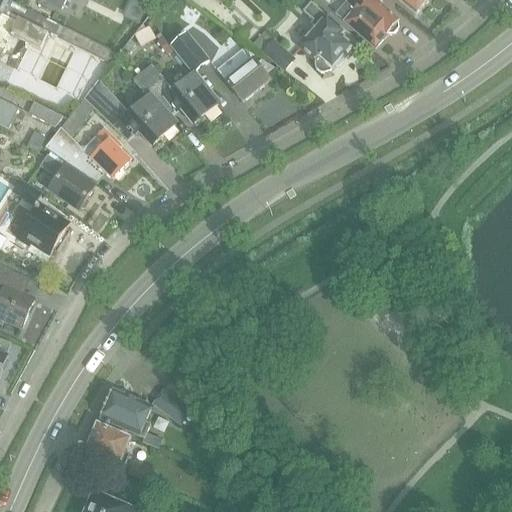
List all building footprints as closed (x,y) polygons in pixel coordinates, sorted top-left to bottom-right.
[(68,0),(30,0),(61,15),(68,0)] [(350,0),(336,16),(345,24),(345,25),(361,39),(376,52),(389,38),(394,37),(399,32),(400,25),(385,11),(380,8),(383,5),(377,0),(350,0)] [(394,0),(400,5),(416,17),(429,0),(394,0)] [(317,31),(301,49),(316,62),(316,67),(316,71),(321,76),(328,77),(333,72),(353,50),(341,40),(345,35),(312,6),(304,14),(314,24),(311,26),(317,31)] [(0,66),(17,74),(30,47),(40,52),(48,36),(113,67),(119,56),(39,17),(33,28),(19,21),(17,26),(0,17),(0,66)] [(150,29),(135,37),(142,49),(156,41),(150,29)] [(295,61),(280,48),(264,34),(254,46),(284,73),(295,61)] [(210,64),(187,36),(171,49),(174,52),(194,77),(210,64)] [(164,39),(158,44),(168,57),(174,52),(171,49),(164,39)] [(243,105),(261,91),(271,83),(253,60),(252,62),(244,52),(217,73),(243,105)] [(218,106),(206,91),(194,77),(174,94),(151,67),(134,82),(149,100),(151,99),(170,120),(182,110),(195,126),(218,106)] [(149,100),(129,118),(120,108),(122,107),(100,82),(85,101),(95,111),(128,144),(140,133),(153,147),(176,127),(170,120),(151,99),(149,100)] [(0,126),(8,131),(18,111),(0,101),(0,126)] [(85,101),(75,113),(87,122),(95,111),(85,101)] [(54,129),(62,119),(34,105),(28,116),(54,129)] [(53,152),(51,154),(98,186),(107,177),(113,183),(132,164),(119,152),(122,149),(105,132),(84,153),(65,134),(60,141),(53,152)] [(45,140),(35,135),(27,150),(37,155),(45,140)] [(50,193),(63,202),(79,213),(95,191),(48,158),(41,168),(59,181),(50,193)] [(34,207),(42,195),(21,182),(14,194),(34,207)] [(25,229),(18,240),(33,249),(35,247),(52,257),(54,253),(57,256),(71,235),(67,233),(71,226),(42,208),(27,231),(25,229)] [(0,321),(4,323),(22,331),(35,303),(15,294),(21,280),(3,271),(0,269),(0,321)] [(0,340),(0,380),(9,359),(6,358),(11,345),(0,340)] [(192,400),(199,384),(182,376),(174,393),(192,400)] [(152,410),(113,393),(100,422),(144,441),(143,445),(158,452),(162,444),(146,438),(151,427),(146,425),(152,410)] [(164,393),(154,406),(180,427),(190,413),(164,393)] [(130,441),(116,435),(98,427),(87,453),(124,469),(130,456),(125,454),(130,441)] [(128,475),(145,483),(148,475),(131,468),(128,475)] [(131,511),(95,496),(87,511),(131,511)]
